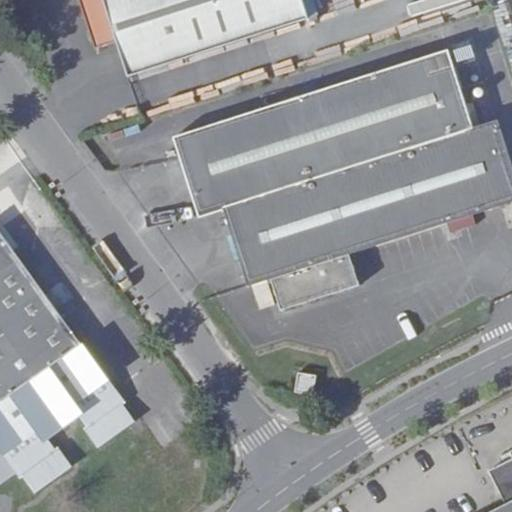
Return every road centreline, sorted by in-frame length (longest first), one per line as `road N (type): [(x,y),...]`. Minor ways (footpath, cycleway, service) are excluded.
road 1 (unclassified): [(288,485),(262,436),(0,65)]
road 2 (unclassified): [(511,354),(288,485)]
